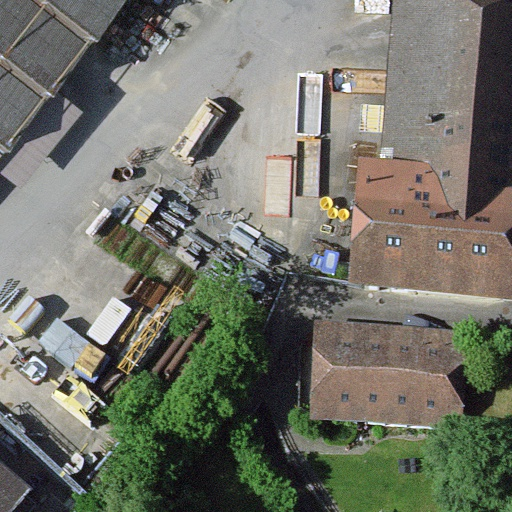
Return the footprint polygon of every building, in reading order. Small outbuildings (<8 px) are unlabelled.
[(0,0),(0,141),(112,0),(0,0)] [(381,173),(511,183),(511,14),(395,5),(381,173)] [(326,144),(380,149),(385,103),(330,97),(326,144)] [(511,183),(381,173),(359,172),(349,300),(511,312),(511,183)] [(309,338),(305,435),(451,440),(454,343),(309,338)] [(0,511),(23,511),(33,501),(0,472),(0,511)]
